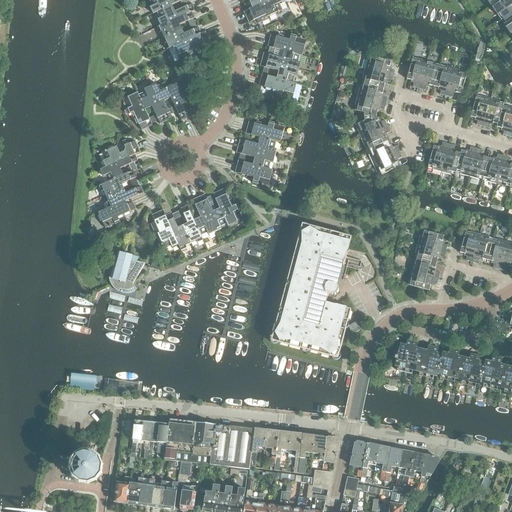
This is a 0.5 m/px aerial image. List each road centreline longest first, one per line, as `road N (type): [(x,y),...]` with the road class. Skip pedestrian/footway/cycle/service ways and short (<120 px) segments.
road 1 (residential): [(350,428),(121,399)]
road 2 (residential): [(350,428),(378,333),(401,314),(437,312)]
road 3 (residential): [(511,458),(350,428)]
road 4 (residential): [(199,148),(226,115),(240,75),(217,0)]
road 5 (residential): [(121,399),(81,399),(63,409),(51,486)]
